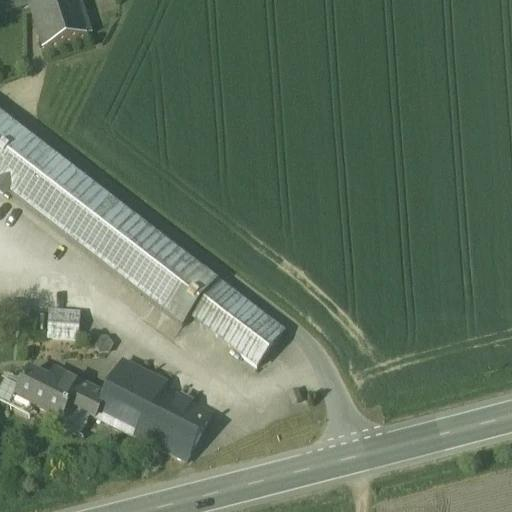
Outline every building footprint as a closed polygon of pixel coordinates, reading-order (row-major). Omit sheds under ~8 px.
[(28,0),(0,0),(0,16),(31,6),(28,0)] [(28,0),(31,6),(31,8),(56,0),(28,0)] [(79,0),(56,0),(31,8),(45,52),(91,36),(79,0)] [(217,285),(0,118),(0,189),(183,330),(191,320),(217,285)] [(268,324),(217,285),(191,320),(242,360),(268,324)] [(29,325),(29,305),(1,306),(1,325),(29,325)] [(77,320),(54,318),(53,341),(76,343),(77,320)] [(167,389),(123,368),(104,408),(107,409),(101,421),(187,467),(211,419),(164,394),(167,389)] [(94,394),(55,374),(50,385),(31,375),(17,403),(63,426),(71,411),(99,425),(101,421),(107,409),(104,408),(90,401),(94,394)]
